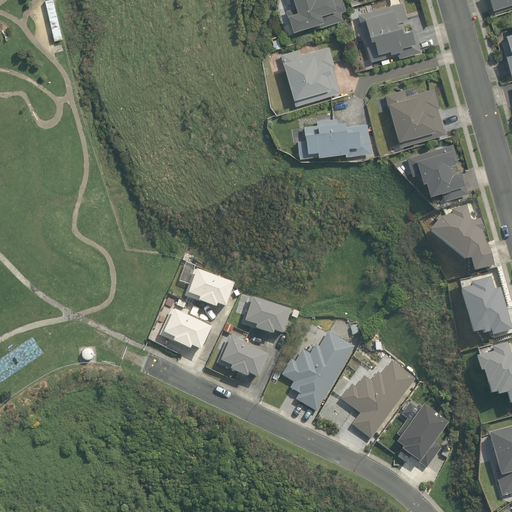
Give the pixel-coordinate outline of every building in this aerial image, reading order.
[(54,0),(48,0),(45,1),(55,41),(63,39),(54,0)] [(294,0),(298,9),(288,12),(294,30),(320,22),(321,25),(338,19),(336,11),(342,9),(338,0),(294,0)] [(511,0),(488,0),(491,9),(493,9),(494,12),(511,7),(511,0)] [(404,31),(402,21),(406,20),(401,2),(357,14),(370,61),(390,56),(390,54),(396,52),(398,58),(420,52),(414,29),(404,31)] [(511,23),(511,27),(511,33),(504,35),(505,41),(500,42),(508,74),(511,73),(511,77),(511,23)] [(334,67),(328,47),(300,55),(298,49),(280,55),(294,106),(339,93),(332,67),(334,67)] [(438,108),(433,89),(405,96),(403,90),(384,95),(398,147),(444,134),(437,109),(438,108)] [(336,123),(336,119),(315,121),(316,125),(303,127),(304,140),(296,141),(298,158),(344,153),(344,156),(369,153),(366,124),(344,127),(343,122),(336,123)] [(452,144),(406,158),(410,176),(417,174),(420,183),(423,182),(427,196),(441,192),(443,200),(466,193),(459,171),(453,173),(451,164),(457,162),(452,144)] [(451,215),(438,219),(426,232),(462,262),(468,260),(471,273),(493,267),(486,244),(485,245),(481,232),(483,231),(479,219),(470,222),(465,206),(450,210),(451,215)] [(224,308),(233,284),(195,270),(185,297),(215,308),(216,305),(224,308)] [(490,336),(511,330),(499,288),(493,290),(490,278),(469,283),(470,287),(457,291),(469,335),(481,332),(482,335),(489,333),(490,336)] [(173,308),(176,301),(170,298),(168,306),(173,308)] [(281,335),(289,310),(249,298),(240,325),(272,335),(272,332),(281,335)] [(200,351),(210,327),(172,310),(160,336),(189,349),(190,346),(200,351)] [(342,341),(327,332),(318,347),(315,345),(309,354),(302,350),(295,362),(290,360),(281,375),(293,383),(290,389),(299,394),(295,399),(316,412),(354,347),(349,344),(352,339),(345,335),(342,341)] [(257,378),(267,355),(228,338),(216,364),(246,377),(247,374),(257,378)] [(511,404),(511,352),(509,354),(506,343),(490,347),(492,353),(472,358),(477,374),(480,373),(483,386),(484,386),(487,396),(493,394),(494,397),(504,394),(507,405),(511,404)] [(94,352),(92,350),(91,349),(89,349),(87,349),(85,350),(84,351),(83,353),(82,355),(83,356),(83,358),(85,359),(87,360),(88,361),(90,360),(92,359),(93,358),(94,356),(94,354),(94,352)] [(415,379),(391,361),(380,375),(377,372),(370,382),(363,376),(355,388),(351,385),(340,399),(360,414),(351,425),(370,439),(415,379)] [(447,423),(422,405),(409,423),(406,420),(396,434),(399,437),(395,443),(402,447),(398,452),(408,459),(409,456),(426,468),(441,448),(433,442),(447,423)] [(502,496),(511,493),(511,426),(486,433),(502,496)]
